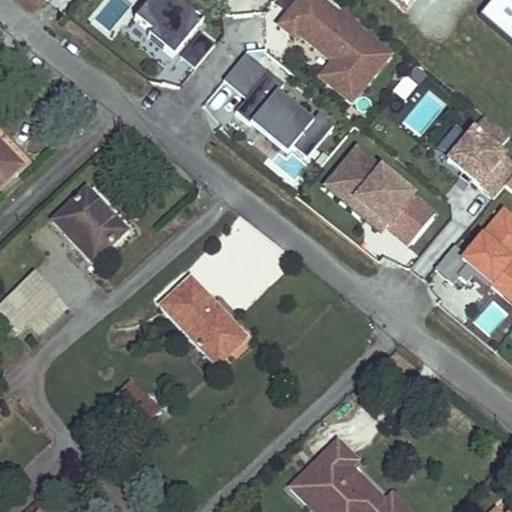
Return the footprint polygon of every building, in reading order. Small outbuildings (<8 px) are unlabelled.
[(128,33),(173,65),(204,20),(175,0),(138,0),(147,6),(128,33)] [(324,66),(314,80),(353,109),(394,55),(319,0),(294,0),(274,29),(324,66)] [(511,50),(511,0),(494,0),(477,20),(511,50)] [(178,58),(194,70),(218,42),(202,30),(178,58)] [(276,95),(284,83),(242,57),(208,110),(304,171),(330,130),(276,95)] [(24,166),(2,144),(0,145),(0,151),(19,172),(24,166)] [(324,186),(404,255),(437,216),(358,147),(324,186)] [(0,151),(0,189),(19,172),(0,151)] [(495,191),(511,171),(511,162),(509,160),(487,185),(495,191)] [(124,234),(85,193),(53,225),(92,265),(124,234)] [(457,265),(510,311),(511,309),(511,218),(504,211),(457,265)] [(55,300),(34,277),(0,308),(0,314),(19,334),(27,327),(55,300)] [(246,339),(190,280),(159,308),(216,368),(246,339)] [(66,311),(55,300),(27,327),(38,338),(66,311)] [(156,410),(129,385),(117,398),(144,424),(156,410)] [(354,460),(334,440),(288,488),(308,507),(320,495),(337,511),(408,511),(389,493),(382,499),(348,466),(354,460)] [(312,511),(337,511),(320,495),(308,507),(312,511)]
